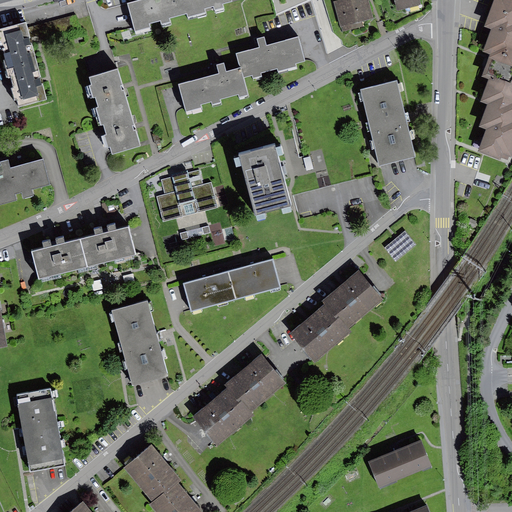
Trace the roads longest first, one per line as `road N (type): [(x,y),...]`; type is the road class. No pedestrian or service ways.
road 1 (residential): [(42,511),(407,203),(442,197)]
road 2 (residential): [(0,237),(445,14)]
road 3 (residential): [(442,197),(459,511)]
road 4 (residential): [(445,14),(442,197)]
road 5 (residential): [(511,450),(491,415),(487,377),(511,301)]
